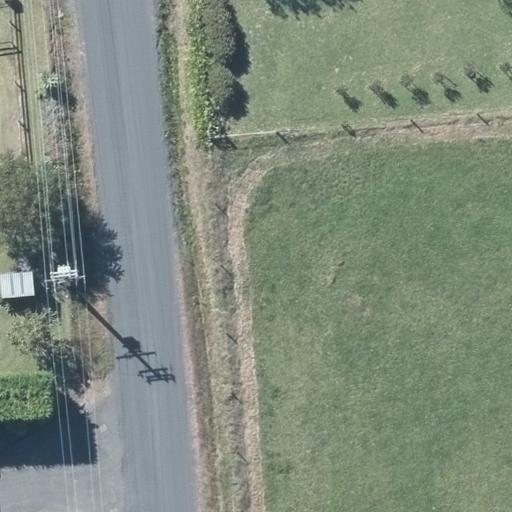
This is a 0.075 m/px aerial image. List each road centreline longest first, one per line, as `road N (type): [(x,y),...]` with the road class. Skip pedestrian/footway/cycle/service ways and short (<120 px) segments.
road 1 (unclassified): [(150,511),(107,0)]
road 2 (track): [(147,487),(0,499)]
